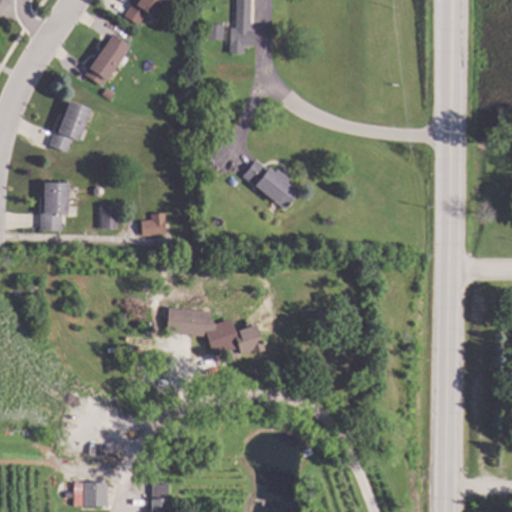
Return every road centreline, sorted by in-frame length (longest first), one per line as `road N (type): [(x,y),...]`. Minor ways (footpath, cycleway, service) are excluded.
road 1 (primary): [(454,0),(443,511)]
road 2 (residential): [(74,0),(0,132)]
